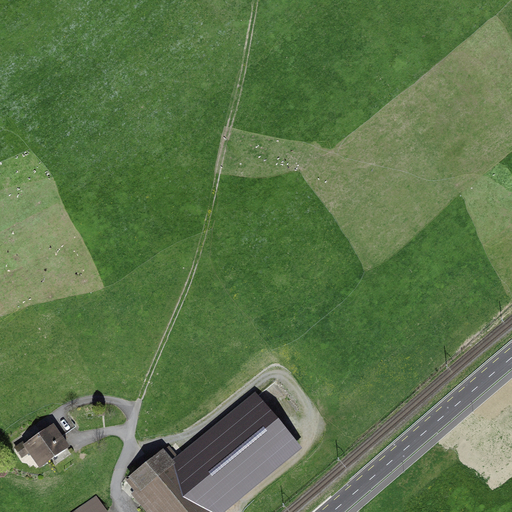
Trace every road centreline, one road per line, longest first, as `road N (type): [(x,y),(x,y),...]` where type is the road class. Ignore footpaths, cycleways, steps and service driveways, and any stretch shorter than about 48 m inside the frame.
road 1 (track): [(256,0),(200,251),(135,406)]
road 2 (primary): [(511,357),(332,511)]
